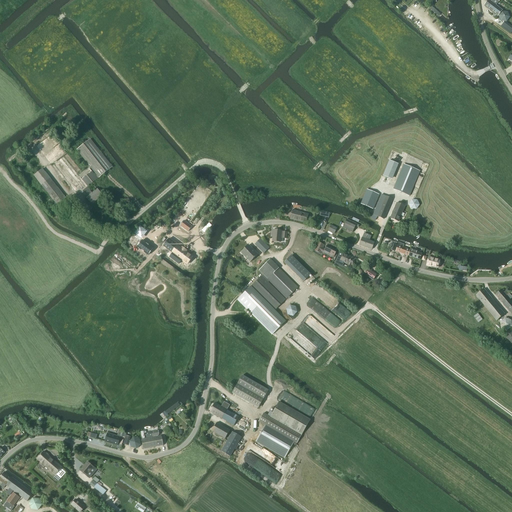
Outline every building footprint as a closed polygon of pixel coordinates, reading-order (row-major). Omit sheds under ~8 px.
[(498,2),(495,0),(490,0),(490,1),(488,0),(484,6),(498,16),(498,15),(499,16),(501,21),(505,21),(501,26),(511,34),(511,32),(511,27),(506,22),(509,17),(507,12),(502,12),(501,11),(502,10),(496,5),(498,2)] [(440,14),(432,7),(430,9),(438,17),(440,14)] [(90,140),(77,150),(89,166),(99,178),(112,167),(90,140)] [(389,161),(383,176),(392,180),(398,165),(389,161)] [(409,196),(419,171),(404,165),(393,189),(409,196)] [(60,209),(69,202),(43,169),(34,176),(60,209)] [(87,188),(82,191),(87,197),(86,198),(91,205),(102,196),(97,189),(92,194),(92,193),(87,188)] [(373,209),(379,195),(367,190),(361,204),(373,209)] [(383,219),(392,199),(381,195),(373,214),(371,218),(375,221),(377,217),(383,219)] [(411,209),(416,209),(419,205),(417,200),(415,200),(412,200),(409,204),(411,209)] [(396,203),(390,218),(398,222),(405,207),(396,203)] [(306,223),(308,215),(293,210),(290,219),(306,223)] [(358,228),(359,225),(356,224),(346,219),(343,227),(343,228),(345,229),(352,233),(353,232),(355,227),(358,228)] [(180,226),(185,230),(189,232),(192,227),(183,221),(180,226)] [(334,234),(337,228),(331,225),(328,231),(334,234)] [(142,227),(136,235),(139,237),(141,233),(144,235),(147,230),(142,227)] [(283,232),(282,232),(282,231),(274,230),(273,242),(280,242),(281,238),(286,239),(287,232),(283,232)] [(177,245),(166,237),(160,245),(173,254),(170,258),(179,265),(182,260),(187,264),(193,257),(177,246),(177,245)] [(372,250),(374,242),(362,238),(360,245),(372,250)] [(137,246),(142,250),(147,253),(152,247),(142,239),(137,246)] [(264,254),(269,249),(269,248),(260,239),(254,244),(264,254)] [(325,250),(322,248),(323,244),(318,242),(314,250),(320,253),(322,251),(334,257),(334,258),(335,258),(337,255),(335,254),(336,251),(327,247),(325,250)] [(408,256),(409,253),(410,250),(394,244),(393,244),(391,250),(392,250),(408,256)] [(250,262),(258,254),(249,245),(241,253),(250,262)] [(417,251),(411,249),(410,250),(409,253),(410,254),(409,256),(416,259),(418,260),(420,260),(422,254),(417,252),(417,251)] [(335,263),(342,266),(344,263),(350,266),(353,267),(356,259),(352,258),(352,257),(343,254),(339,253),(335,263)] [(303,282),(310,275),(311,274),(291,256),(284,263),(303,282)] [(440,266),(441,264),(440,262),(439,262),(440,260),(435,259),(429,257),(427,266),(429,266),(429,265),(431,266),(438,268),(439,266),(440,266)] [(298,287),(279,268),(270,259),(259,270),(263,275),(261,277),(238,300),(273,335),(285,323),(274,311),(285,300),(268,282),(269,281),(286,299),(298,287)] [(373,280),(376,275),(367,268),(363,274),(365,275),(373,280)] [(497,321),(505,314),(484,289),(476,296),(497,321)] [(510,293),(507,290),(503,292),(501,290),(495,295),(511,314),(511,302),(507,296),(510,293)] [(293,317),(297,312),(296,307),(290,306),(286,310),(288,315),(293,317)] [(478,323),(483,320),(478,314),(474,317),(478,323)] [(507,331),(511,327),(511,325),(511,320),(505,318),(500,322),(501,329),(507,331)] [(242,376),(232,393),(258,408),(268,391),(242,376)] [(227,410),(230,405),(224,402),(221,407),(215,403),(210,412),(234,426),(239,417),(227,410)] [(265,426),(256,441),(285,457),(292,444),(295,446),(310,420),(279,402),(273,413),(270,412),(268,416),(264,414),(259,423),(265,426)] [(162,412),(166,418),(176,410),(172,405),(162,412)] [(247,426),(247,424),(247,423),(247,422),(246,421),(245,420),(244,419),(243,419),(241,419),(240,419),(239,419),(237,420),(236,421),(236,422),(236,424),(236,426),(236,427),(237,428),(239,430),(240,430),(241,430),(243,430),(244,430),(245,428),(246,427),(247,426)] [(225,439),(230,431),(217,423),(212,431),(225,439)] [(156,437),(156,436),(159,435),(158,431),(145,433),(146,438),(153,437),(153,438),(141,440),(143,450),(163,446),(161,436),(156,437)] [(232,432),(221,451),(230,457),(231,454),(241,437),(232,432)] [(105,441),(105,442),(118,446),(120,437),(107,434),(106,438),(105,439),(105,440),(105,441)] [(126,434),(124,434),(123,434),(122,439),(124,439),(123,444),(128,446),(130,437),(126,436),(126,434)] [(133,438),(129,442),(131,447),(136,449),(141,445),(140,439),(135,438),(134,438),(133,438)] [(55,475),(62,468),(44,452),(37,459),(55,475)] [(88,462),(80,471),(90,479),(97,470),(88,462)] [(33,494),(11,477),(4,472),(0,477),(0,480),(2,483),(0,486),(4,488),(6,485),(27,502),(33,494)] [(95,477),(89,484),(103,495),(106,491),(101,487),(102,485),(98,482),(99,480),(95,477)] [(7,502),(4,506),(11,511),(14,507),(13,506),(19,497),(13,493),(7,502)] [(38,510),(42,505),(39,499),(33,499),(29,504),(32,509),(38,510)] [(78,511),(81,511),(85,507),(76,499),(70,505),(78,511)] [(140,511),(143,511),(146,508),(138,503),(135,508),(140,511)]
